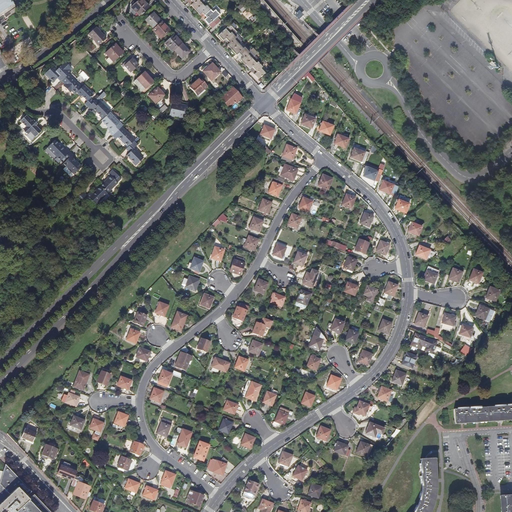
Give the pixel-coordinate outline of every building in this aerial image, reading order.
[(0,0),(0,17),(16,7),(13,2),(11,0),(0,0)] [(139,16),(149,7),(142,0),(137,0),(137,1),(136,0),(134,0),(133,2),(134,3),(131,6),(139,16)] [(195,9),(202,3),(204,1),(202,0),(190,0),(193,2),(191,5),(195,9)] [(255,0),(259,5),(286,35),(292,42),(297,47),(302,43),(264,0),(255,0)] [(243,2),(238,7),(242,12),(248,6),(243,2)] [(202,12),(204,14),(210,9),(206,4),(205,6),(202,3),(195,9),(200,14),(202,12)] [(213,11),(210,9),(204,14),(201,16),(208,24),(217,16),(220,14),(215,9),(213,11)] [(299,11),(295,15),(299,19),(303,15),(299,11)] [(154,29),(161,22),(153,13),(146,20),(154,29)] [(256,15),(249,20),(253,24),(257,21),(256,20),(258,18),(256,15)] [(217,16),(208,24),(212,28),(221,21),(217,16)] [(154,29),(153,30),(160,38),(168,31),(164,26),(165,25),(161,22),(154,29)] [(225,42),(226,41),(227,40),(235,33),(236,32),(230,24),(218,35),(225,42)] [(98,45),(106,38),(96,28),(89,34),(98,45)] [(232,50),(239,43),(241,41),(237,36),(238,35),(235,33),(227,40),(230,43),(228,44),(227,45),(232,50)] [(173,52),(175,50),(182,44),(174,35),(165,44),(173,52)] [(241,55),(248,48),(246,45),(243,48),(239,43),(232,50),(236,55),(239,53),(241,55)] [(110,64),(123,52),(115,44),(105,53),(109,58),(107,61),(110,64)] [(190,52),(182,44),(175,50),(182,59),(190,52)] [(245,64),(252,58),(248,53),(249,52),(251,51),(248,48),(241,55),(243,57),(240,59),(245,64)] [(252,72),(254,69),(260,64),(263,61),(261,59),(259,60),(255,55),(254,56),(252,58),(245,64),(252,72)] [(132,59),(131,60),(126,64),(125,62),(121,65),(123,67),(125,66),(130,72),(138,65),(132,59)] [(61,81),(62,81),(68,74),(71,72),(69,70),(71,68),(65,62),(57,70),(54,66),(45,74),(53,82),(58,78),(61,81)] [(211,80),(221,72),(212,63),(203,71),(211,80)] [(256,72),(254,74),(258,79),(265,72),(261,68),(263,66),(260,64),(254,69),(256,72)] [(133,82),(142,91),(153,82),(144,72),(133,82)] [(72,91),(75,94),(77,92),(82,88),(68,74),(62,81),(65,84),(68,87),(66,88),(70,92),(72,91)] [(197,95),(204,89),(207,86),(199,78),(189,87),(197,95)] [(86,84),(84,85),(94,95),(95,94),(86,84)] [(94,95),(84,85),(82,88),(77,92),(81,97),(82,96),(87,101),(85,104),(88,107),(94,102),(90,98),(94,95)] [(229,107),(235,102),(240,98),(235,93),(237,92),(233,87),(220,98),(229,107)] [(149,96),(155,103),(164,95),(157,88),(149,96)] [(286,111),(296,114),(302,98),(294,94),(291,100),(286,111)] [(100,103),(98,101),(96,99),(94,102),(88,107),(92,111),(94,109),(100,116),(99,116),(103,120),(110,113),(110,112),(101,102),(100,103)] [(182,120),(184,120),(186,114),(184,113),(185,106),(173,104),(170,115),(176,116),(176,117),(180,118),(180,117),(182,118),(182,120)] [(162,114),(167,109),(164,105),(159,110),(162,114)] [(122,127),(123,126),(110,113),(103,120),(102,121),(109,128),(111,130),(110,131),(110,132),(113,136),(122,127)] [(301,124),(312,128),(315,119),(305,115),(301,124)] [(27,116),(21,122),(22,123),(26,128),(24,130),(28,135),(30,132),(35,137),(41,131),(36,125),(37,124),(33,120),(32,121),(27,116)] [(319,131),(330,136),(333,126),(322,122),(319,131)] [(260,135),(271,139),(273,134),(275,135),(276,130),(264,125),(260,135)] [(134,141),(135,140),(122,127),(113,136),(116,139),(118,138),(128,147),(134,141)] [(35,137),(30,132),(28,135),(27,136),(31,140),(35,137)] [(334,144),(345,149),(349,139),(338,135),(334,144)] [(59,163),(64,158),(70,152),(67,149),(65,150),(55,141),(47,148),(57,158),(55,159),(59,163)] [(134,141),(128,147),(126,149),(130,153),(127,156),(133,162),(133,163),(136,166),(143,158),(134,149),(138,145),(134,141)] [(285,160),(290,162),(291,160),(292,160),(296,149),(287,145),(282,156),(286,158),(285,160)] [(364,164),(369,153),(365,152),(365,153),(354,149),(350,158),(364,164)] [(72,176),(73,175),(81,167),(73,159),(75,157),(70,152),(64,158),(67,161),(63,164),(66,167),(64,168),(64,167),(62,169),(62,170),(64,171),(69,176),(70,178),(71,178),(73,177),(72,176)] [(298,170),(288,166),(285,165),(280,175),(284,177),(293,181),(298,170)] [(378,183),(381,175),(377,174),(378,172),(367,167),(363,177),(378,183)] [(111,176),(100,186),(107,193),(118,183),(117,182),(121,179),(113,170),(109,174),(111,176)] [(320,191),(326,194),(332,179),(323,175),(318,187),(321,188),(320,191)] [(277,180),(272,178),(270,181),(272,182),(268,193),(277,197),(280,190),(281,191),(285,183),(283,182),(280,181),(277,180)] [(394,196),(398,187),(383,181),(379,190),(394,196)] [(107,193),(100,186),(93,194),(91,192),(87,195),(88,196),(85,198),(89,202),(91,200),(96,204),(107,193)] [(87,195),(83,192),(78,197),(81,201),(87,195)] [(342,205),(351,209),(355,198),(346,194),(342,205)] [(298,208),(308,212),(312,201),(303,197),(298,208)] [(258,210),(267,214),(272,203),(263,199),(258,210)] [(395,209),(405,214),(409,204),(398,200),(395,209)] [(360,224),(369,227),(373,217),(364,213),(360,224)] [(287,225),(297,229),(301,218),(292,214),(287,225)] [(251,232),(257,234),(258,232),(259,232),(263,221),(253,217),(249,228),(252,229),(251,232)] [(407,232),(418,236),(422,227),(409,222),(408,225),(410,226),(407,232)] [(244,247),(254,251),(258,240),(248,236),(244,247)] [(355,250),(365,254),(369,243),(359,239),(355,250)] [(376,252),(385,255),(390,245),(380,241),(376,252)] [(427,256),(430,250),(427,249),(428,247),(419,243),(416,250),(417,251),(416,255),(426,260),(427,256)] [(272,255),(282,258),(286,248),(277,244),(272,255)] [(211,258),(221,261),(224,250),(214,247),(211,258)] [(293,263),(302,267),(307,256),(297,252),(293,263)] [(346,271),(350,272),(351,271),(352,271),(357,261),(348,257),(343,268),(347,269),(346,271)] [(190,269),(199,273),(203,262),(194,258),(190,269)] [(242,264),(236,261),(234,260),(229,272),(240,275),(242,271),(243,271),(245,265),(244,265),(244,264),(242,264)] [(434,284),(439,271),(428,267),(426,271),(423,280),(434,284)] [(448,279),(458,283),(462,272),(453,269),(448,279)] [(469,280),(478,284),(482,273),(473,269),(469,280)] [(302,284),(312,288),(318,272),(312,270),(310,274),(306,273),(302,284)] [(184,288),(195,292),(196,288),(198,288),(200,283),(198,282),(199,281),(189,277),(184,288)] [(254,290),(263,294),(268,284),(258,279),(254,290)] [(343,292),(354,296),(358,286),(347,282),(343,292)] [(383,296),(390,299),(392,296),(393,296),(398,286),(388,282),(383,296)] [(367,300),(372,302),(375,295),(377,295),(378,292),(377,291),(377,290),(367,285),(363,295),(368,297),(367,300)] [(485,298),(495,302),(499,291),(490,287),(485,298)] [(301,290),(296,302),(295,305),(296,306),(304,309),(305,308),(306,306),(311,294),(301,290)] [(270,303),(281,307),(285,298),(274,293),(270,303)] [(200,305),(209,308),(213,298),(204,294),(200,305)] [(155,313),(164,317),(169,306),(159,302),(155,313)] [(232,318),(242,321),(246,311),(247,311),(249,307),(240,304),(239,308),(237,307),(232,318)] [(489,309),(479,305),(475,316),(484,320),(482,326),(487,328),(493,311),(489,309)] [(133,323),(143,326),(147,316),(138,312),(137,313),(134,312),(132,318),(135,319),(133,323)] [(171,327),(181,331),(187,315),(177,312),(171,327)] [(414,324),(424,328),(428,317),(419,313),(414,324)] [(441,323),(455,327),(456,323),(454,323),(455,317),(454,316),(455,315),(452,314),(451,315),(444,314),(441,323)] [(266,327),(269,329),(272,321),(263,318),(261,324),(256,322),(252,333),(265,338),(269,330),(265,328),(266,327)] [(330,330),(340,334),(344,323),(335,319),(330,330)] [(378,330),(388,334),(392,324),(382,320),(378,330)] [(459,334),(470,338),(473,328),(462,325),(459,334)] [(316,327),(309,346),(319,350),(321,346),(322,346),(325,338),(316,327)] [(126,340),(136,343),(140,333),(131,329),(126,340)] [(345,340),(354,344),(358,333),(349,330),(345,340)] [(425,339),(425,338),(415,334),(410,346),(420,350),(422,346),(425,348),(424,351),(432,354),(437,342),(429,339),(428,340),(425,339)] [(197,349),(206,353),(211,342),(201,338),(197,349)] [(248,352),(258,356),(262,345),(253,341),(248,352)] [(136,357),(147,361),(150,352),(139,348),(136,357)] [(358,364),(366,367),(367,366),(367,365),(368,365),(372,355),(362,351),(358,361),(358,362),(358,363),(358,364)] [(175,367),(186,371),(189,365),(190,366),(192,361),(191,361),(192,358),(192,357),(191,356),(181,352),(175,367)] [(402,364),(412,368),(416,357),(406,353),(402,364)] [(320,360),(316,358),(312,356),(311,356),(306,367),(316,370),(320,360)] [(235,368),(244,371),(248,360),(239,357),(235,368)] [(211,367),(226,373),(230,364),(215,358),(211,367)] [(158,381),(168,385),(172,374),(162,370),(158,381)] [(73,387),(83,391),(89,375),(79,371),(73,387)] [(97,382),(106,386),(110,375),(101,371),(97,382)] [(392,382),(402,385),(406,374),(396,371),(392,382)] [(327,386),(336,390),(341,379),(331,375),(327,386)] [(117,386),(128,390),(131,381),(120,377),(117,386)] [(245,397),(255,401),(261,386),(252,382),(245,397)] [(377,398),(387,401),(391,390),(381,387),(377,398)] [(149,399),(159,403),(164,392),(154,388),(149,399)] [(262,402),(271,406),(276,396),(267,392),(262,402)] [(65,402),(76,407),(79,398),(68,393),(65,402)] [(301,404),(311,407),(315,397),(305,393),(301,404)] [(373,403),(361,398),(356,408),(355,407),(352,413),(359,416),(360,414),(367,417),(373,403)] [(223,410),(234,414),(238,405),(227,401),(223,410)] [(455,423),(511,419),(511,404),(511,406),(501,406),(501,405),(498,405),(498,407),(477,408),(477,407),(474,407),(474,408),(464,409),(464,408),(461,408),(461,409),(454,410),(455,423)] [(275,421),(284,425),(288,414),(279,411),(275,421)] [(114,423),(124,427),(128,416),(118,412),(114,423)] [(70,426),(81,430),(84,420),(74,416),(70,426)] [(92,439),(97,441),(99,436),(98,436),(100,432),(104,423),(98,421),(99,418),(94,416),(93,419),(89,428),(96,431),(94,434),(92,439)] [(157,433),(166,437),(172,422),(163,419),(159,427),(157,433)] [(219,430),(228,434),(233,423),(223,419),(219,430)] [(376,432),(382,434),(384,428),(370,423),(365,434),(374,437),(376,432)] [(316,437),(326,441),(330,430),(320,426),(316,437)] [(25,442),(33,445),(33,443),(36,433),(25,428),(21,438),(26,440),(25,442)] [(177,445),(186,448),(192,433),(182,430),(177,445)] [(241,445),(251,449),(255,438),(245,434),(241,445)] [(143,450),(145,446),(143,446),(143,445),(134,441),(129,452),(136,455),(135,456),(138,457),(141,450),(143,450)] [(344,455),(348,457),(350,450),(347,449),(348,446),(337,442),(337,444),(335,443),(334,446),(335,447),(333,451),(344,456),(344,455)] [(356,453),(368,458),(373,446),(364,442),(364,444),(360,442),(356,453)] [(194,457),(203,461),(207,450),(204,449),(205,445),(199,443),(194,457)] [(42,455),(53,459),(57,449),(46,445),(42,455)] [(278,463),(288,467),(292,456),(282,452),(278,463)] [(124,470),(127,471),(131,460),(121,456),(117,467),(118,468),(118,469),(123,471),(124,470)] [(429,511),(431,510),(434,498),(435,491),(436,490),(436,485),(435,469),(434,458),(426,459),(421,459),(421,466),(420,466),(420,469),(421,469),(422,479),(421,479),(421,482),(422,482),(422,489),(421,493),(420,493),(420,496),(421,497),(420,500),(417,507),(416,507),(415,510),(416,510),(414,511),(429,511)] [(435,458),(434,458),(435,469),(436,485),(436,490),(435,491),(434,498),(431,510),(429,511),(431,511),(433,508),(435,500),(437,493),(437,485),(435,458)] [(214,472),(223,476),(227,465),(218,461),(214,472)] [(50,511),(34,494),(31,497),(29,494),(31,492),(6,464),(0,483),(0,511),(50,511)] [(73,480),(74,479),(76,472),(61,466),(57,474),(60,475),(59,477),(62,478),(63,478),(64,478),(65,477),(73,480)] [(292,476),(301,481),(307,471),(298,466),(292,476)] [(160,484),(170,488),(175,475),(165,471),(163,478),(160,484)] [(85,486),(85,484),(82,483),(81,484),(76,482),(76,481),(77,480),(74,479),(73,480),(71,485),(76,487),(73,494),(85,498),(90,488),(85,486)] [(130,494),(134,495),(135,493),(136,493),(140,484),(128,479),(128,480),(126,480),(125,483),(127,484),(125,489),(131,491),(130,494)] [(249,498),(252,499),(258,484),(248,481),(243,495),(246,496),(246,497),(249,499),(249,498)] [(308,495),(318,498),(321,487),(311,484),(308,495)] [(143,495),(154,500),(157,491),(146,486),(143,495)] [(261,495),(266,490),(263,487),(258,492),(261,495)] [(186,502),(190,503),(194,492),(190,491),(186,502)] [(190,503),(199,507),(204,496),(194,492),(190,503)] [(260,511),(269,511),(273,504),(262,499),(258,509),(261,510),(260,511)] [(297,511),(299,511),(307,511),(311,503),(306,502),(306,501),(301,499),(297,511)] [(89,510),(94,511),(101,511),(104,506),(93,501),(89,510)]
